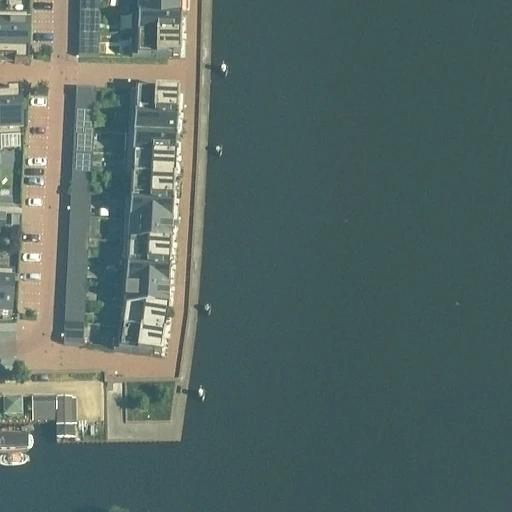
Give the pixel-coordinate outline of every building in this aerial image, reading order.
[(137,14),(180,15),(180,0),(136,0),(137,13),(137,14)] [(137,14),(137,13),(132,13),(131,35),(179,36),(180,15),(137,14)] [(13,64),(26,65),(28,14),(5,14),(4,60),(13,60),(13,64)] [(88,42),(88,28),(78,28),(78,42),(88,42)] [(88,28),(88,42),(98,42),(98,28),(88,28)] [(179,36),(131,35),(131,58),(179,59),(179,36)] [(96,89),(75,88),(75,98),(95,98),(96,89)] [(0,138),(21,137),(19,89),(5,90),(6,94),(0,94),(0,138)] [(126,114),(164,116),(176,117),(178,93),(127,91),(126,114)] [(125,136),(163,138),(175,138),(176,117),(164,116),(126,114),(125,136)] [(83,140),(83,127),(73,126),(73,140),(83,140)] [(83,127),(83,140),(93,141),(93,127),(83,127)] [(175,138),(163,138),(125,136),(124,157),(162,159),(174,160),(175,138)] [(130,179),(160,181),(173,181),(174,160),(162,159),(124,157),(123,179),(123,180),(130,180),(130,179)] [(81,183),(81,170),(71,169),(71,183),(81,183)] [(81,170),(81,183),(91,184),(91,170),(81,170)] [(173,181),(160,181),(130,179),(130,180),(129,192),(129,199),(129,201),(159,202),(172,203),(173,187),(173,181)] [(0,198),(0,206),(10,207),(11,199),(0,198)] [(121,222),(158,224),(171,224),(172,203),(159,202),(129,201),(129,199),(122,199),(122,200),(121,220),(121,222)] [(78,226),(79,213),(69,212),(68,226),(78,226)] [(79,213),(78,226),(88,227),(89,213),(79,213)] [(171,224),(158,224),(121,222),(120,244),(157,245),(170,246),(171,224)] [(118,265),(156,267),(169,268),(170,246),(157,245),(120,244),(118,265)] [(76,270),(77,256),(67,255),(66,269),(76,270)] [(77,256),(76,270),(86,270),(87,256),(77,256)] [(169,268),(156,267),(118,265),(118,266),(118,273),(120,273),(120,287),(154,289),(168,289),(169,268)] [(0,273),(0,316),(11,317),(13,274),(0,273)] [(118,308),(153,311),(166,313),(167,311),(168,289),(154,289),(120,287),(118,308)] [(63,309),(73,310),(75,297),(65,296),(63,309)] [(75,297),(73,310),(83,311),(85,298),(75,297)] [(166,313),(153,311),(118,308),(118,309),(116,329),(152,334),(163,336),(166,313)] [(116,329),(112,352),(160,359),(163,336),(152,334),(116,329)] [(62,346),(82,347),(83,338),(63,337),(62,346)] [(56,422),(55,399),(31,400),(31,422),(56,422)] [(56,400),(56,440),(71,440),(71,400),(56,400)] [(0,455),(37,456),(37,436),(0,435),(0,455)]
